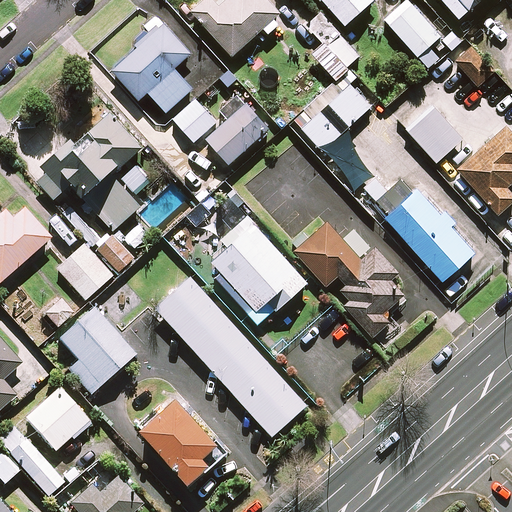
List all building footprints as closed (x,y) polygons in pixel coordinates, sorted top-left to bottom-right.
[(280,14),(268,0),(223,0),(219,4),(214,0),(207,0),(194,12),(233,57),(265,29),(270,35),(279,26),(274,20),(280,14)] [(322,0),(346,26),(375,0),(322,0)] [(408,0),(386,20),(430,70),(462,41),(453,31),(444,39),(408,0)] [(483,0),(443,0),(461,20),(483,0)] [(312,56),(335,82),(295,122),(319,146),(333,143),(372,108),(351,84),(359,77),(349,67),(361,56),(321,12),(310,21),(314,25),(309,29),(323,45),(312,56)] [(192,54),(157,15),(144,28),(146,30),(136,39),(139,43),(136,46),(139,49),(114,72),(141,101),(149,94),(166,114),(194,89),(176,69),(192,54)] [(495,73),(471,46),(455,61),(479,87),(495,73)] [(220,110),(230,121),(208,140),(231,165),(263,135),(270,129),(238,94),(220,110)] [(217,123),(196,100),(175,120),(195,142),(217,123)] [(462,141),(434,109),(409,131),(437,163),(462,141)] [(114,230),(115,231),(142,206),(113,175),(117,172),(136,192),(150,179),(130,159),(142,148),(110,115),(79,144),(74,139),(43,168),(49,175),(40,184),(55,200),(72,185),(114,230)] [(511,132),(507,126),(459,171),(500,215),(511,204),(511,193),(507,189),(511,184),(511,132)] [(414,194),(402,181),(390,191),(378,178),(367,188),(392,215),(387,219),(444,282),(477,252),(419,190),(414,194)] [(211,239),(222,228),(211,216),(213,214),(202,203),(188,217),(198,228),(199,227),(211,239)] [(0,285),(51,242),(25,211),(12,222),(4,212),(0,215),(0,285)] [(308,284),(249,217),(222,240),(230,249),(214,263),(224,274),(218,279),(260,327),(308,284)] [(364,263),(330,224),(298,252),(328,287),(340,276),(349,285),(337,296),(374,338),(393,321),(385,313),(403,297),(390,282),(396,276),(375,253),(364,263)] [(115,231),(114,230),(96,246),(121,273),(138,258),(124,244),(129,239),(121,230),(117,234),(115,231)] [(114,276),(87,245),(59,269),(87,300),(114,276)] [(313,393),(198,262),(165,291),(280,422),(313,393)] [(60,300),(43,315),(57,330),(74,315),(60,300)] [(136,357),(94,310),(59,341),(78,363),(69,371),(91,397),(136,357)] [(20,366),(0,343),(0,412),(16,398),(2,383),(20,366)] [(91,426),(60,390),(26,420),(57,455),(91,426)] [(138,424),(191,486),(214,467),(207,459),(224,444),(182,395),(174,402),(170,397),(138,424)] [(0,445),(23,470),(49,498),(64,484),(14,430),(0,443),(0,445)] [(23,470),(0,445),(0,479),(6,486),(23,470)] [(59,511),(138,511),(144,507),(132,493),(126,498),(102,471),(89,482),(92,485),(72,503),(67,498),(56,508),(59,511)]
